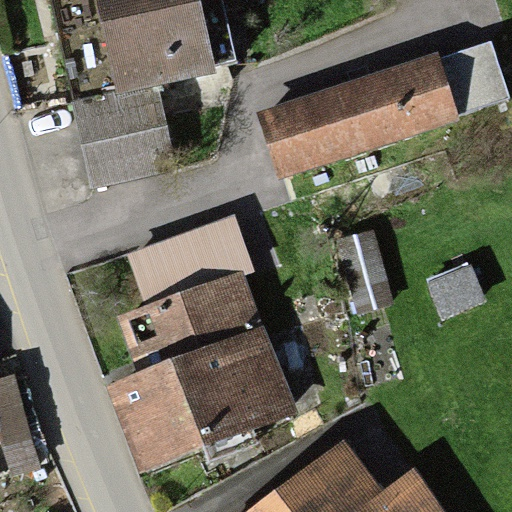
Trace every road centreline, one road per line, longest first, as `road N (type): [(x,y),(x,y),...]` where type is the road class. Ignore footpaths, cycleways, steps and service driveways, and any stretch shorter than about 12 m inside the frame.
road 1 (unknown): [(30,257),(241,154),(251,69),(262,52),(427,0)]
road 2 (unclassified): [(0,137),(30,257),(129,511)]
